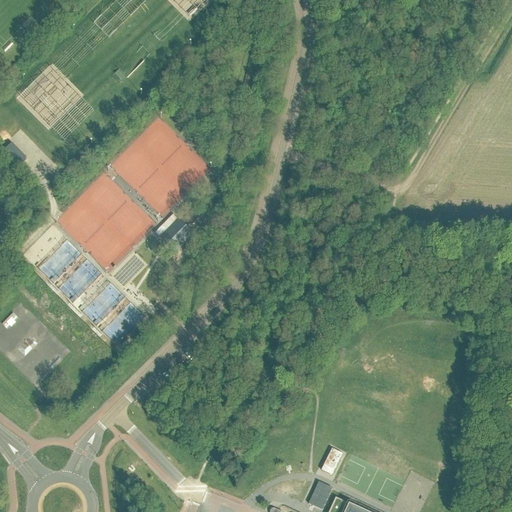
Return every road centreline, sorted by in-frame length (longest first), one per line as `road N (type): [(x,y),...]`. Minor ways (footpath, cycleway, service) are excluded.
road 1 (unclassified): [(304,0),(306,39),(282,151),(247,264),(103,424)]
road 2 (track): [(393,191),(511,5)]
